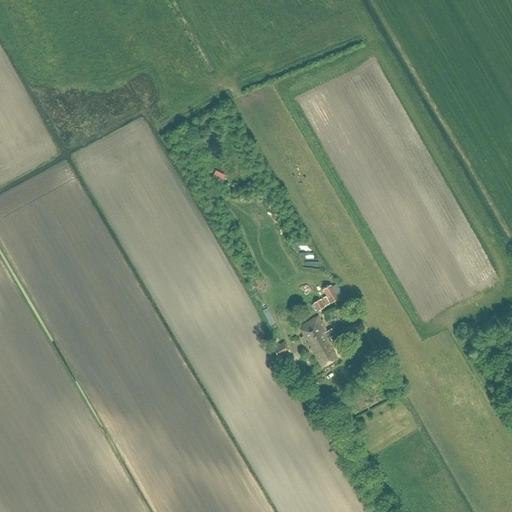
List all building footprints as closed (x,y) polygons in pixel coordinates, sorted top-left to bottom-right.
[(307,255),(308,264),(319,263),(318,254),(307,255)] [(339,298),(331,285),(322,290),(330,303),(339,298)] [(315,312),(330,304),(325,297),(311,305),(315,312)] [(322,367),(337,359),(331,348),(335,346),(318,316),(299,327),(304,336),(301,337),(309,353),(312,351),(322,367)] [(277,359),(288,354),(284,344),(273,350),(277,359)]
